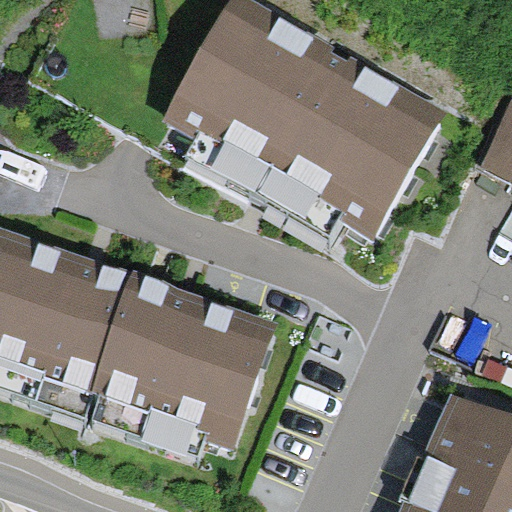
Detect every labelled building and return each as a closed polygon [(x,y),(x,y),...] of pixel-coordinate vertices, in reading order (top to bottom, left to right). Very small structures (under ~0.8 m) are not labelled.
[(104,0),(107,32),(166,27),(163,0),(104,0)] [(298,204),(378,248),(443,133),(238,18),(173,133),(298,204)] [(511,186),(511,143),(494,177),(511,186)] [(0,375),(231,457),(270,346),(211,326),(102,287),(10,255),(0,283),(0,375)] [(511,511),(511,443),(452,418),(411,511),(511,511)]
